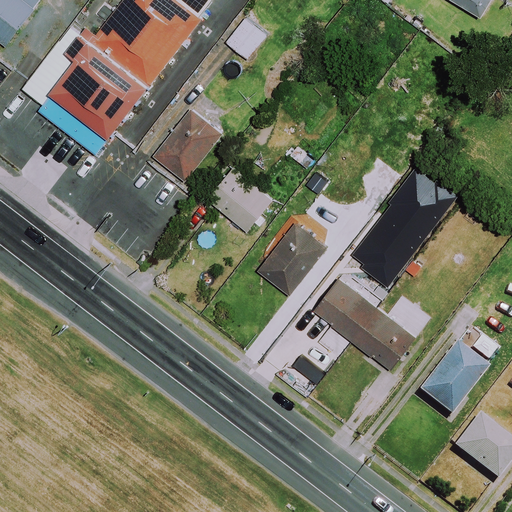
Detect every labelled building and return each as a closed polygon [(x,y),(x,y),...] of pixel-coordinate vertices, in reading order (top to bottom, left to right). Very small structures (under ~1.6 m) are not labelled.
[(0,0),(0,39),(8,46),(40,1),(41,0),(0,0)] [(120,0),(45,101),(104,144),(211,0),(120,0)] [(490,0),(451,0),(480,17),(490,0)] [(268,35),(247,18),(228,43),(249,59),(268,35)] [(225,135),(193,110),(156,157),(188,182),(225,135)] [(401,179),(376,160),(352,190),(377,209),(401,179)] [(273,199),(234,168),(210,199),(250,230),(273,199)] [(327,246),(297,223),(261,269),(291,292),(327,246)] [(416,337),(340,277),(314,310),(390,369),(416,337)] [(486,367),(452,342),(415,391),(449,416),(486,367)] [(511,462),(511,440),(477,414),(452,446),(497,482),(511,462)]
